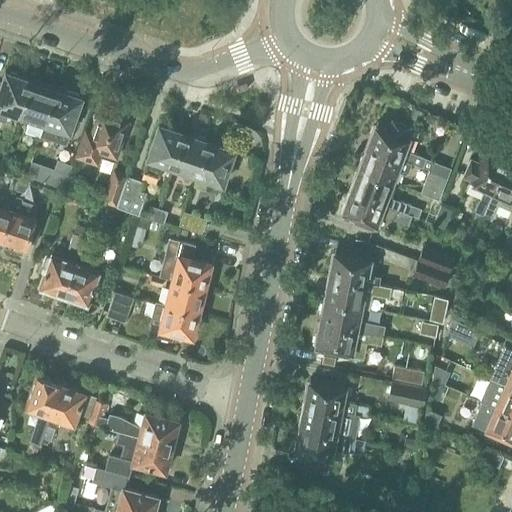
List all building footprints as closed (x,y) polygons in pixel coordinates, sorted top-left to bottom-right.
[(511,0),(504,0),(502,7),(511,10),(511,0)] [(19,115),(31,80),(5,72),(0,87),(0,119),(5,122),(8,111),(19,115)] [(41,134),(44,123),(56,89),(31,80),(19,115),(29,118),(25,129),(41,134)] [(56,89),(44,123),(51,126),(47,137),(56,140),(59,133),(66,135),(68,131),(69,132),(81,97),(56,89)] [(127,121),(100,112),(92,134),(85,132),(77,155),(95,161),(99,150),(115,156),(127,121)] [(368,146),(412,163),(429,170),(424,182),(443,189),(451,168),(404,149),(409,136),(405,134),(407,128),(392,122),(389,128),(377,123),(368,146)] [(173,167),(184,133),(158,124),(147,159),(148,159),(144,171),(158,176),(163,164),(173,167)] [(184,133),(173,167),(196,176),(208,141),(184,133)] [(234,150),(208,141),(196,176),(197,176),(193,186),(217,194),(221,184),(222,184),(223,181),(229,180),(230,175),(227,170),(234,150)] [(368,146),(359,170),(392,182),(393,179),(396,180),(400,170),(408,173),(412,163),(368,146)] [(478,163),(471,160),(465,175),(473,178),(471,182),(485,188),(480,200),(478,199),(473,211),(483,215),(507,160),(497,155),(496,152),(489,150),(486,151),(484,150),(478,163)] [(511,161),(507,160),(483,215),(491,219),(497,204),(511,210),(511,161)] [(71,165),(58,161),(50,183),(63,188),(71,165)] [(387,196),(392,182),(359,170),(351,191),(408,213),(411,205),(387,196)] [(9,187),(17,190),(21,178),(13,176),(9,187)] [(143,181),(127,176),(116,207),(138,214),(146,192),(140,190),(143,181)] [(29,181),(21,178),(17,190),(25,193),(29,181)] [(439,200),(443,189),(424,182),(420,193),(439,200)] [(109,186),(104,202),(116,206),(121,191),(109,186)] [(425,220),(408,213),(351,191),(342,217),(374,229),(379,215),(408,225),(409,223),(422,228),(425,220)] [(0,195),(0,239),(1,240),(11,209),(14,200),(0,195)] [(14,200),(11,209),(1,240),(24,248),(27,240),(31,229),(35,217),(33,216),(37,204),(22,199),(23,197),(16,195),(14,200)] [(446,229),(454,208),(441,203),(433,224),(446,229)] [(145,216),(155,220),(159,208),(149,205),(145,216)] [(167,211),(159,208),(155,220),(163,223),(167,211)] [(205,219),(187,213),(184,212),(179,224),(201,232),(205,219)] [(138,226),(147,228),(149,219),(139,217),(138,226)] [(78,251),(84,237),(82,236),(86,226),(76,224),(68,247),(78,251)] [(31,229),(27,240),(35,243),(41,226),(38,225),(36,230),(31,229)] [(179,229),(178,235),(186,237),(188,231),(179,229)] [(511,237),(510,236),(502,255),(511,259),(511,237)] [(89,255),(94,240),(84,237),(78,251),(89,255)] [(160,276),(172,279),(204,287),(205,284),(210,283),(212,276),(208,272),(211,262),(191,257),(193,246),(169,239),(160,276)] [(468,258),(491,266),(497,251),(474,242),(468,258)] [(449,272),(455,257),(423,245),(417,260),(449,272)] [(332,266),(331,275),(363,281),(378,284),(392,287),(394,278),(381,275),(381,277),(364,274),(367,257),(335,250),(334,253),(335,253),(331,256),(330,263),(332,266)] [(40,286),(64,294),(74,262),(51,254),(50,256),(46,255),(42,266),(47,267),(40,286)] [(444,286),(449,272),(417,260),(412,275),(444,286)] [(74,262),(64,294),(89,302),(95,283),(100,285),(103,274),(98,272),(99,270),(74,262)] [(164,277),(152,273),(149,283),(161,287),(164,277)] [(326,298),(326,300),(358,306),(369,308),(372,291),(377,292),(377,294),(390,296),(392,287),(378,284),(363,281),(331,275),(329,286),(325,288),(324,295),(326,298)] [(204,287),(172,279),(165,304),(198,312),(204,287)] [(105,315),(125,322),(133,297),(114,290),(105,315)] [(448,299),(436,296),(433,310),(445,312),(448,299)] [(323,313),(321,323),(383,335),(385,325),(355,319),(358,306),(326,300),(325,302),(322,303),(321,310),(323,313)] [(202,316),(198,312),(165,304),(155,301),(151,318),(161,321),(157,337),(173,341),(175,332),(192,336),(195,324),(200,323),(202,316)] [(478,330),(452,319),(446,332),(472,343),(478,330)] [(423,333),(435,336),(438,324),(425,322),(423,333)] [(381,344),(383,335),(321,323),(319,334),(316,336),(314,342),(317,345),(317,347),(363,356),(366,341),(381,344)] [(506,384),(511,386),(511,348),(506,346),(495,369),(492,377),(498,380),(497,381),(506,384)] [(392,377),(422,383),(424,370),(394,364),(392,377)] [(435,365),(432,379),(445,384),(450,372),(435,365)] [(308,394),(306,404),(360,414),(367,416),(369,406),(341,400),(347,373),(319,367),(316,380),(311,379),(311,382),(306,384),(305,390),(308,394)] [(43,436),(47,424),(50,413),(60,382),(36,374),(26,405),(40,410),(29,441),(39,445),(43,436)] [(498,380),(492,377),(486,375),(486,377),(489,378),(480,401),(481,401),(495,408),(511,415),(511,386),(506,384),(497,381),(498,380)] [(427,388),(391,381),(387,399),(423,407),(427,388)] [(83,390),(60,382),(50,413),(73,421),(83,390)] [(108,403),(96,399),(89,417),(88,417),(86,423),(119,431),(119,430),(139,435),(171,444),(174,434),(178,432),(180,426),(177,422),(178,418),(146,409),(141,426),(121,416),(109,413),(108,418),(104,416),(108,403)] [(511,415),(495,408),(481,401),(471,424),(488,432),(487,433),(498,438),(499,435),(511,440),(511,415)] [(355,438),(360,414),(306,404),(304,414),(300,416),(299,422),(302,426),(301,428),(332,434),(355,438)] [(426,408),(424,420),(437,425),(442,415),(426,408)] [(47,424),(43,436),(51,440),(55,428),(47,424)] [(362,439),(355,438),(332,434),(301,428),(299,439),(295,441),(293,448),(297,451),(296,454),(310,457),(309,467),(326,470),(328,460),(331,461),(334,445),(360,450),(362,439)] [(168,459),(171,444),(139,435),(119,430),(119,431),(116,442),(124,444),(121,456),(109,453),(105,469),(128,475),(129,475),(133,463),(164,471),(165,469),(169,468),(171,462),(168,459)] [(418,450),(420,439),(405,436),(404,444),(401,443),(400,447),(418,450)] [(112,486),(106,510),(106,511),(111,511),(152,511),(153,509),(158,507),(159,502),(156,499),(157,496),(126,488),(129,475),(128,475),(105,469),(96,466),(92,481),(112,486)] [(63,499),(75,502),(79,487),(67,484),(63,499)] [(407,511),(411,493),(389,488),(384,511),(407,511)] [(411,493),(407,511),(422,511),(426,495),(411,493)] [(65,511),(71,511),(75,502),(63,499),(60,510),(65,511)]
